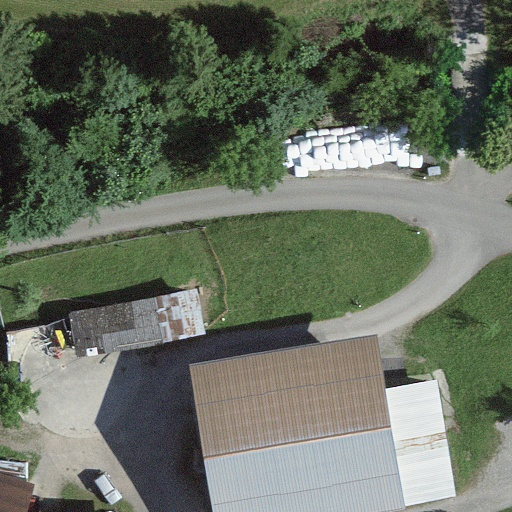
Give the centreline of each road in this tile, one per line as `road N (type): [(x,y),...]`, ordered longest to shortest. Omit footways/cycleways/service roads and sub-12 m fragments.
road 1 (unclassified): [(511,225),(409,200),(280,197),(159,212),(0,246)]
road 2 (track): [(457,0),(474,36),(474,178)]
